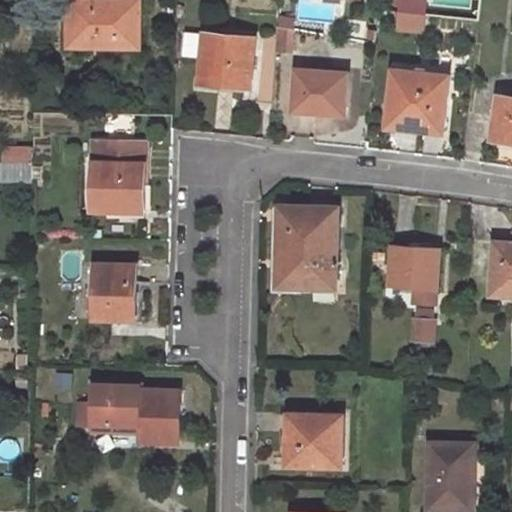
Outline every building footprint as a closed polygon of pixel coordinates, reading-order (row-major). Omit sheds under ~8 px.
[(137,43),(136,0),(66,0),(67,44),(137,43)] [(396,0),(396,32),(422,32),(422,0),(396,0)] [(251,87),(259,38),(203,29),(195,78),(251,87)] [(444,131),(456,76),(398,63),(386,119),(444,131)] [(340,116),(344,74),(297,70),(292,111),(340,116)] [(511,141),(511,92),(501,91),(493,138),(511,141)] [(143,210),(145,140),(93,139),(91,209),(143,210)] [(31,144),(11,144),(11,159),(31,160),(31,144)] [(1,159),(0,176),(30,177),(31,160),(11,159),(3,159),(1,159)] [(337,286),(339,205),(280,204),(279,285),(337,286)] [(511,294),(511,242),(495,241),(491,294),(511,294)] [(443,286),(444,250),(398,249),(397,285),(424,285),(443,286)] [(134,319),(135,263),(77,262),(76,318),(134,319)] [(424,285),(424,300),(443,300),(443,286),(424,285)] [(442,341),(443,319),(420,319),(419,341),(442,341)] [(179,440),(180,390),(141,389),(142,384),(92,383),(92,402),(77,402),(76,422),(91,422),(140,423),(140,430),(140,439),(179,440)] [(342,466),(343,414),(289,413),(288,464),(342,466)] [(474,509),(475,442),(429,441),(428,508),(474,509)]
